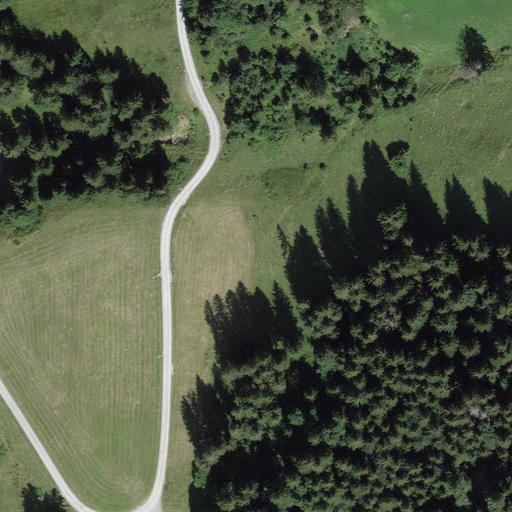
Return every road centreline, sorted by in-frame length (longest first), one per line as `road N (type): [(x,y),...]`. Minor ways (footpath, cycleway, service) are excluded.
road 1 (track): [(177,0),(213,141),(207,166),(167,227),(162,460),(141,511)]
road 2 (track): [(85,511),(0,388)]
